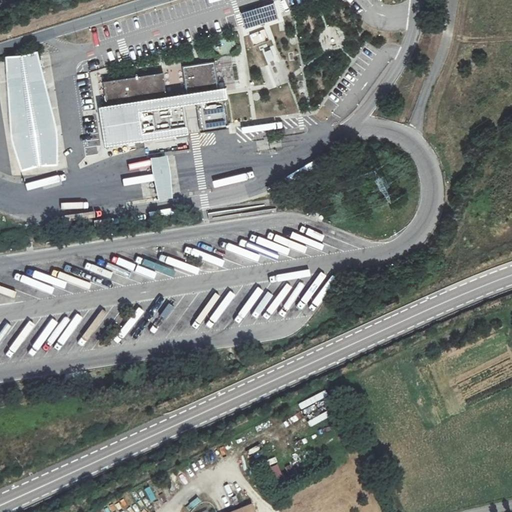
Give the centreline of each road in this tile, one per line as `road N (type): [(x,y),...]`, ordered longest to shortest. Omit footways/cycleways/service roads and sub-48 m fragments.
road 1 (tertiary): [(0,505),(511,276)]
road 2 (unknown): [(30,121),(93,108),(134,88),(169,59),(191,22)]
road 3 (unknown): [(336,134),(335,103),(382,12)]
